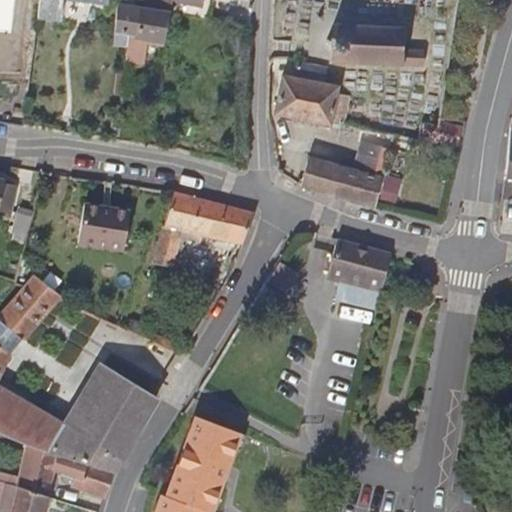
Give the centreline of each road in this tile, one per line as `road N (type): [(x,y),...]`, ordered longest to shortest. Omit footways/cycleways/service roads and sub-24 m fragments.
road 1 (residential): [(114,511),(129,472),(284,207)]
road 2 (tertiary): [(0,147),(66,148),(170,167),(260,195)]
road 3 (tertiary): [(471,252),(431,511)]
road 4 (tertiary): [(511,35),(485,137),(471,252)]
road 5 (residential): [(260,195),(261,0)]
road 6 (tertiary): [(284,207),(471,252)]
